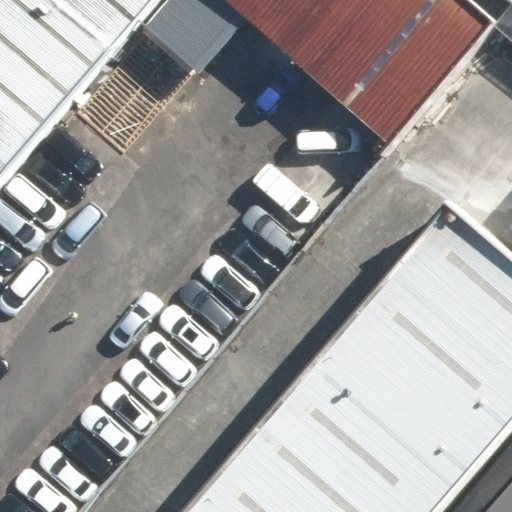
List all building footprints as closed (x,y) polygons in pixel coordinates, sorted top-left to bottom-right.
[(188,0),(0,0),(0,213),(189,0),(188,0)] [(490,58),(423,0),(188,0),(189,0),(388,175),(490,58)] [(511,0),(479,0),(511,28),(511,0)] [(451,511),(511,444),(511,273),(449,218),(187,511),(451,511)] [(511,511),(511,454),(462,511),(511,511)]
